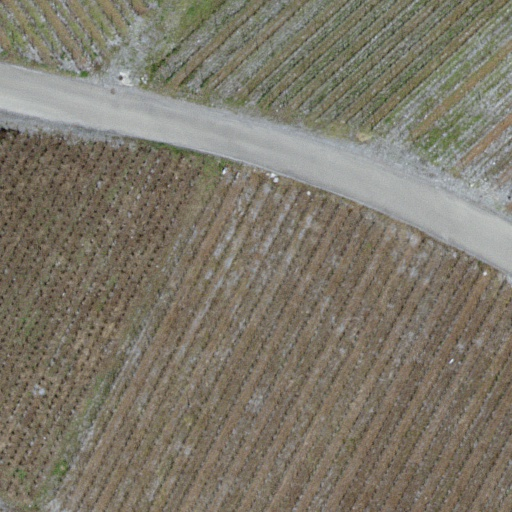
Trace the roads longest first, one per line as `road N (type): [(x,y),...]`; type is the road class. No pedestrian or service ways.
road 1 (residential): [(0,89),(313,165),(511,263)]
road 2 (track): [(185,0),(119,76),(108,111)]
